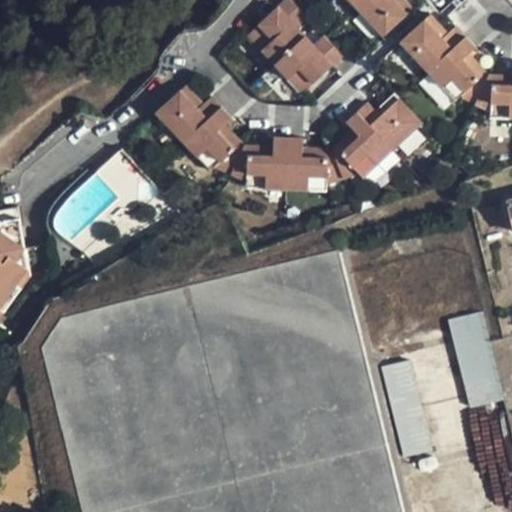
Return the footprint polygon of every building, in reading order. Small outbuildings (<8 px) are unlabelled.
[(307,92),(344,56),(328,39),(321,46),(311,36),(298,21),(304,15),(290,0),(285,0),(250,34),(280,65),(307,92)] [(344,0),(357,13),(382,41),(416,9),(407,0),(344,0)] [(511,66),(510,77),(482,76),(481,78),(466,60),(475,52),(453,27),(442,37),(424,18),(400,40),(457,99),(462,95),(474,102),(485,110),(486,115),(511,116),(511,66)] [(351,174),(406,121),(380,93),(364,108),(356,101),(335,121),(342,129),(324,147),(299,151),(297,141),(270,145),(270,154),(243,157),(226,138),(233,130),(212,107),(204,115),(186,96),(163,117),(219,178),(224,174),(249,194),(249,197),(329,187),(329,181),(348,171),(351,174)] [(0,226),(20,225),(19,211),(0,213),(0,226)] [(0,316),(24,283),(24,279),(22,252),(20,225),(0,226),(0,316)] [(405,511),(338,245),(60,315),(35,341),(78,511),(405,511)] [(22,252),(24,279),(49,277),(47,250),(22,252)] [(508,397),(485,308),(451,317),(473,405),(508,397)] [(434,447),(412,359),(384,366),(407,454),(434,447)]
